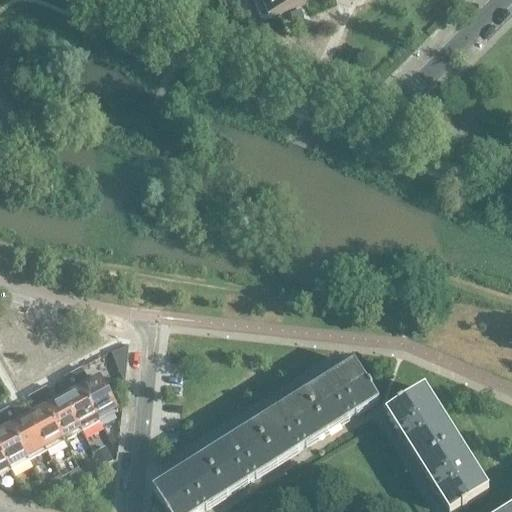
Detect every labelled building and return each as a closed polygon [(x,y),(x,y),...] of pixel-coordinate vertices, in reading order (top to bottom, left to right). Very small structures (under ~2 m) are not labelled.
[(249,0),(258,23),(304,6),(301,0),(249,0)] [(128,348),(111,355),(125,388),(128,348)] [(154,492),(152,493),(163,511),(205,511),(246,485),(247,487),(257,481),(256,479),(296,453),(297,455),(307,449),(306,447),(346,422),(347,424),(357,418),(356,416),(375,405),(376,407),(378,406),(371,394),(372,394),(368,388),(367,389),(354,367),(352,368),(353,369),(155,495),(154,492)] [(72,376),(98,424),(117,414),(99,381),(89,386),(81,371),(72,376)] [(62,401),(81,434),(98,424),(72,376),(63,381),(71,396),(62,401)] [(37,396),(63,444),(81,434),(62,401),(54,406),(45,391),(37,396)] [(439,497),(448,511),(463,511),(464,511),(465,511),(470,509),(469,508),(492,494),(491,492),(490,493),(428,395),(429,394),(428,392),(406,406),(405,405),(399,409),(400,410),(389,417),(433,488),(439,497)] [(27,420),(46,453),(63,444),(37,396),(28,400),(36,415),(27,420)] [(11,410),(2,415),(28,463),(46,453),(27,420),(19,425),(11,410)] [(0,433),(1,435),(0,435),(0,454),(10,473),(28,463),(2,415),(0,415),(0,433)] [(109,432),(108,436),(113,446),(116,446),(118,431),(113,429),(109,432)] [(0,478),(10,473),(0,454),(0,478)] [(104,455),(96,459),(101,468),(109,464),(104,455)] [(89,467),(80,472),(85,481),(94,475),(89,467)] [(80,472),(69,478),(74,487),(85,481),(80,472)] [(52,485),(45,490),(51,500),(59,495),(52,485)]
